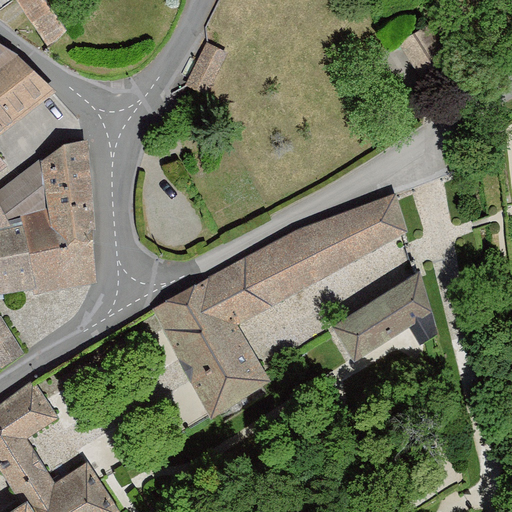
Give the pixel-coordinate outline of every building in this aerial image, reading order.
[(53,0),(28,0),(50,28),(66,16),(53,0)] [(229,34),(209,26),(190,69),(210,78),(229,34)] [(0,169),(4,166),(0,161),(0,134),(52,93),(16,54),(0,43),(0,169)] [(101,264),(89,125),(49,144),(57,219),(40,222),(46,272),(101,264)] [(300,218),(162,294),(222,397),(277,364),(244,308),(405,219),(393,181),(300,218)] [(0,277),(46,272),(40,222),(26,225),(0,195),(0,277)] [(421,265),(329,318),(358,357),(410,324),(421,334),(442,322),(421,265)] [(0,360),(21,351),(2,311),(0,312),(0,360)] [(0,511),(97,511),(122,496),(98,456),(68,475),(35,423),(61,407),(40,373),(0,398),(0,445),(24,486),(0,501),(0,511)]
